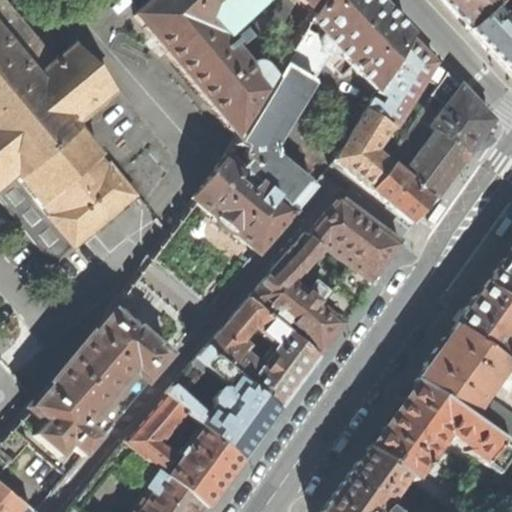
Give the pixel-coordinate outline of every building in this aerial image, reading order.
[(0,0),(0,202),(42,254),(46,257),(50,258),(53,259),(57,258),(60,256),(74,245),(96,228),(133,197),(120,182),(108,167),(99,156),(78,131),(74,126),(112,94),(71,45),(51,61),(0,0)] [(132,16),(234,137),(271,77),(263,68),(261,66),(259,65),(256,64),(254,65),(251,66),(249,67),(233,48),(236,45),(239,48),(249,40),(241,30),(231,38),(233,40),(229,44),(225,38),(265,0),(298,0),(310,12),(316,0),(150,0),(147,3),(132,16)] [(375,1),(373,0),(322,0),(309,21),(322,35),(319,38),(318,41),(318,45),(319,48),(321,52),(324,54),(328,55),(332,55),(335,54),(338,53),(374,92),(408,37),(375,1)] [(440,0),(446,6),(469,31),(496,6),(501,0),(440,0)] [(511,77),(511,9),(507,14),(507,18),(496,6),(469,31),(494,58),(511,77)] [(311,85),(328,55),(324,54),(321,52),(319,48),(318,45),(318,41),(304,31),(282,67),(311,85)] [(428,57),(408,37),(374,92),(363,111),(390,127),(394,130),(419,89),(430,97),(445,74),(428,57)] [(240,141),(227,162),(291,213),(312,190),(276,158),(274,146),(311,85),(282,67),(238,140),(240,141)] [(472,103),(445,74),(430,97),(444,106),(428,128),(466,155),(490,122),(472,103)] [(414,119),(420,123),(432,106),(426,102),(414,119)] [(352,177),(369,191),(390,167),(389,166),(374,152),(390,127),(363,111),(334,162),(352,177)] [(449,178),(466,155),(428,128),(420,123),(414,119),(408,128),(403,136),(392,152),(397,156),(389,166),(390,167),(403,178),(429,202),(430,203),(449,178)] [(397,132),(403,136),(408,128),(402,124),(397,132)] [(275,231),(291,213),(227,162),(221,171),(196,204),(255,254),(275,231)] [(410,225),(429,202),(403,178),(390,167),(369,191),(388,207),(410,225)] [(321,248),(369,284),(399,246),(336,196),(246,299),(315,358),(343,321),(318,301),(325,292),(314,283),(306,294),(291,283),(321,248)] [(511,244),(510,247),(483,285),(511,305),(511,244)] [(466,308),(453,327),(504,364),(511,369),(511,345),(503,340),(508,333),(510,334),(511,331),(511,305),(483,285),(466,308)] [(275,410),(297,382),(315,358),(246,299),(223,325),(202,348),(275,410)] [(115,310),(93,339),(145,383),(159,366),(168,356),(115,310)] [(434,353),(413,382),(511,453),(511,448),(511,414),(495,402),(492,404),(488,408),(473,397),(486,378),(492,382),(504,364),(453,327),(434,353)] [(33,436),(58,457),(68,445),(82,457),(111,422),(145,383),(93,339),(69,371),(39,402),(30,413),(36,419),(32,424),(38,430),(33,436)] [(205,418),(169,387),(162,395),(184,415),(198,427),(239,460),(257,435),(275,410),(202,348),(193,359),(228,387),(225,390),(218,391),(211,400),(213,408),(205,418)] [(404,477),(410,482),(444,434),(466,449),(464,451),(495,474),(511,453),(413,382),(388,418),(365,449),(404,477)] [(122,442),(123,444),(157,472),(203,510),(222,483),(239,460),(198,427),(186,442),(183,440),(173,453),(161,443),(184,415),(162,395),(141,419),(122,442)] [(0,511),(28,511),(12,498),(9,501),(0,493),(0,468),(2,466),(5,468),(27,444),(12,432),(0,444),(0,511)] [(511,511),(511,448),(511,453),(495,474),(472,506),(478,511),(511,511)] [(376,511),(390,494),(393,492),(404,477),(365,449),(320,511),(376,511)] [(129,511),(201,511),(203,510),(157,472),(129,511)] [(451,497),(417,474),(411,483),(444,506),(451,497)]
